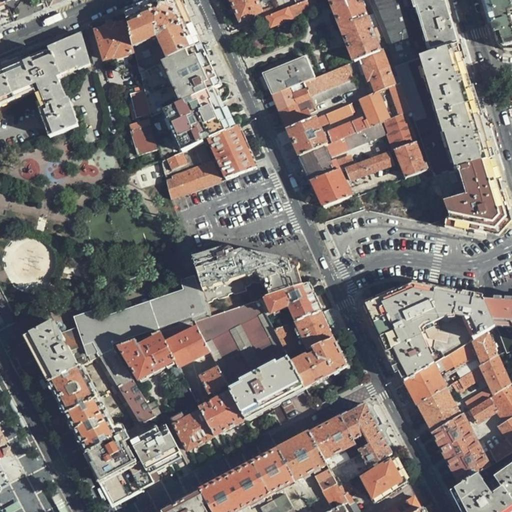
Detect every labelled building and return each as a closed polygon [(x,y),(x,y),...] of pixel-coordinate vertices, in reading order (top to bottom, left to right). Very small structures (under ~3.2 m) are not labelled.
[(153,0),(152,1),(126,12),(131,29),(130,30),(140,73),(202,45),(190,18),(182,0),(153,0)] [(232,0),(236,9),(242,22),(256,16),(258,21),(261,19),(278,12),(275,5),(270,7),(267,0),(232,0)] [(307,0),(297,4),(278,12),(261,19),(262,22),(270,19),(273,27),(288,21),(289,22),(293,20),(293,17),(316,7),(316,6),(319,5),(316,0),(307,0)] [(331,0),(342,27),(370,14),(364,0),(331,0)] [(370,0),(397,69),(409,64),(420,59),(404,0),(370,0)] [(446,5),(444,0),(414,0),(417,8),(419,7),(433,54),(458,43),(446,5)] [(511,0),(485,0),(493,26),(498,42),(501,47),(506,51),(511,51),(511,50),(511,0)] [(370,14),(342,27),(356,63),(357,63),(363,60),(384,51),(370,14)] [(256,21),(244,26),(248,34),(260,30),(256,21)] [(133,54),(123,23),(115,26),(114,25),(109,26),(104,28),(104,29),(95,32),(103,61),(113,58),(114,59),(133,54)] [(0,106),(34,93),(41,110),(38,111),(51,139),(62,134),(79,128),(68,102),(66,102),(57,79),(90,65),(80,35),(63,42),(48,49),(49,54),(27,63),(19,66),(15,59),(0,65),(0,106)] [(477,104),(458,43),(433,54),(422,59),(439,114),(440,114),(456,171),(494,160),(477,104)] [(202,45),(140,73),(152,118),(214,89),(221,86),(219,82),(202,45)] [(378,95),(398,87),(384,51),(363,60),(366,67),(364,68),(366,72),(371,84),(373,83),(378,95)] [(269,82),(275,96),(306,84),(317,79),(308,59),(266,75),(269,82)] [(356,63),(317,79),(306,84),(312,97),(355,79),(354,77),(361,74),(357,63),(356,63)] [(412,114),(415,123),(427,119),(409,64),(397,69),(402,85),(412,114)] [(283,114),(290,131),(315,121),(313,116),(319,113),(319,111),(316,106),(312,97),(306,84),(275,96),(283,114)] [(331,147),(384,125),(387,124),(395,121),(393,116),(395,115),(390,103),(387,105),(384,98),(392,95),(397,96),(405,117),(407,116),(412,114),(402,85),(398,87),(378,95),(363,102),(371,122),(368,123),(364,120),(330,135),(325,134),(329,143),(331,147)] [(150,116),(142,87),(135,89),(136,93),(131,95),(133,105),(130,106),(134,119),(139,117),(140,119),(150,116)] [(209,140),(232,130),(223,110),(214,89),(152,118),(162,160),(203,143),(207,141),(209,140)] [(354,105),(319,120),(323,128),(358,114),(354,105)] [(387,124),(397,152),(417,145),(407,116),(405,117),(395,121),(387,124)] [(130,125),(142,164),(159,159),(157,150),(158,149),(150,124),(152,124),(150,119),(130,125)] [(296,146),(302,159),(331,147),(329,143),(325,134),(323,128),(319,120),(315,121),(290,131),(296,146)] [(307,171),(311,183),(356,166),(353,158),(346,158),(333,164),(332,161),(331,159),(387,137),(384,125),(331,147),(302,159),(307,171)] [(162,160),(164,173),(187,164),(190,172),(166,181),(170,199),(257,166),(248,147),(239,127),(232,130),(209,140),(223,171),(217,173),(204,146),(203,143),(162,160)] [(91,128),(82,132),(87,144),(96,141),(91,128)] [(317,197),(323,210),(354,198),(343,173),(348,171),(352,181),(395,165),(393,158),(395,155),(398,154),(407,180),(432,172),(428,161),(424,163),(420,154),(425,152),(422,143),(417,145),(397,152),(393,153),(382,157),(356,166),(311,183),(317,197)] [(379,149),(382,157),(393,153),(390,145),(379,149)] [(508,208),(494,160),(456,171),(435,177),(450,219),(448,219),(447,225),(463,229),(488,234),(494,234),(500,232),(503,230),(507,225),(508,222),(509,217),(508,208)] [(166,181),(190,172),(187,164),(164,173),(166,181)] [(193,259),(199,277),(212,316),(236,307),(218,251),(213,253),(206,255),(193,259)] [(226,256),(218,251),(236,307),(258,300),(275,295),(263,260),(234,254),(226,256)] [(280,263),(263,260),(275,295),(304,286),(295,266),(280,263)] [(80,328),(94,360),(101,356),(118,347),(122,346),(132,342),(154,335),(161,333),(194,321),(212,316),(199,277),(183,282),(187,293),(99,322),(95,311),(76,318),(80,328)] [(311,287),(310,284),(304,286),(275,295),(258,300),(269,321),(291,309),(292,311),(294,310),(297,313),(294,315),(298,324),(323,313),(311,287)] [(402,372),(407,382),(446,357),(495,327),(484,299),(476,300),(444,293),(414,287),(370,307),(381,330),(402,372)] [(511,300),(484,299),(495,327),(511,368),(511,300)] [(278,404),(306,389),(291,362),(290,359),(288,356),(277,334),(269,321),(258,300),(236,307),(212,316),(194,321),(197,326),(210,353),(219,368),(228,385),(231,392),(247,421),(275,406),(278,404)] [(94,360),(80,328),(60,334),(47,309),(19,324),(37,357),(50,383),(83,365),(94,360)] [(329,326),(323,313),(298,324),(277,334),(288,356),(292,354),(305,349),(308,348),(309,350),(320,345),(335,339),(329,326)] [(177,363),(180,369),(210,353),(197,326),(166,342),(177,363)] [(140,382),(177,363),(166,342),(161,333),(154,335),(157,342),(137,352),(132,342),(122,346),(140,382)] [(347,367),(335,339),(320,345),(322,349),(310,355),(309,354),(306,354),(291,362),(306,389),(325,378),(347,367)] [(101,356),(119,388),(134,379),(118,347),(101,356)] [(505,369),(497,355),(481,366),(486,374),(492,386),(496,394),(511,384),(511,376),(506,368),(505,369)] [(414,397),(419,405),(447,387),(439,373),(445,369),(446,371),(452,367),(446,357),(407,382),(414,397)] [(59,399),(68,416),(100,398),(83,365),(50,383),(59,399)] [(486,374),(481,366),(453,383),(458,392),(486,374)] [(221,434),(247,421),(231,392),(220,398),(218,394),(225,390),(223,387),(228,385),(219,368),(201,377),(210,394),(213,393),(217,400),(206,406),(201,409),(202,411),(216,437),(221,434)] [(119,388),(141,425),(147,422),(154,418),(148,405),(134,379),(119,388)] [(511,384),(496,394),(471,410),(467,412),(476,425),(498,411),(506,422),(511,418),(511,384)] [(471,410),(496,394),(492,386),(467,402),(471,410)] [(426,418),(434,433),(462,415),(453,399),(456,397),(455,395),(452,396),(447,387),(419,405),(426,418)] [(77,433),(88,453),(128,432),(124,425),(121,425),(115,428),(100,398),(68,416),(77,433)] [(148,405),(154,418),(161,414),(154,402),(151,404),(148,405)] [(368,469),(392,454),(381,432),(367,404),(354,411),(342,417),(354,440),(364,435),(367,438),(364,440),(366,443),(368,441),(370,445),(359,451),(368,469)] [(188,451),(216,437),(202,411),(186,419),(182,413),(172,419),(175,424),(174,425),(188,451)] [(440,446),(448,459),(477,440),(463,414),(462,415),(434,433),(440,446)] [(354,440),(342,417),(326,426),(311,434),(325,460),(332,457),(352,446),(354,449),(357,447),(354,440)] [(490,455),(494,462),(511,450),(511,418),(506,422),(499,426),(509,442),(490,455)] [(141,425),(128,432),(141,457),(149,473),(165,464),(182,455),(166,426),(153,433),(147,422),(141,425)] [(94,466),(100,478),(128,463),(141,457),(128,432),(88,453),(94,466)] [(325,460),(311,434),(305,437),(295,442),(280,450),(296,481),(328,465),(325,460)] [(454,472),(460,483),(490,464),(477,440),(448,459),(454,472)] [(339,486),(350,479),(368,469),(359,451),(358,449),(356,451),(355,454),(357,458),(338,467),(331,471),(339,486)] [(296,481),(280,450),(266,457),(254,464),(270,496),(296,481)] [(461,511),(511,511),(511,450),(494,462),(490,464),(460,483),(449,490),(461,511)] [(128,463),(141,490),(148,486),(155,483),(153,480),(149,473),(141,457),(128,463)] [(332,457),(325,460),(328,465),(328,467),(331,471),(338,467),(332,457)] [(401,470),(395,458),(380,467),(378,464),(375,466),(376,469),(370,472),(369,471),(363,475),(363,476),(362,477),(376,503),(408,483),(401,470)] [(115,505),(141,490),(128,463),(100,478),(103,484),(115,505)] [(270,496),(254,464),(229,477),(202,491),(213,511),(238,511),(246,508),(270,496)] [(316,477),(334,509),(346,503),(348,502),(339,486),(331,471),(328,467),(325,469),(326,472),(316,477)] [(143,492),(141,490),(115,505),(103,484),(100,478),(98,479),(113,509),(116,507),(143,492)] [(348,502),(353,511),(361,511),(355,502),(353,501),(351,496),(357,493),(357,492),(354,490),(352,486),(354,485),(354,484),(350,479),(339,486),(348,502)] [(213,511),(202,491),(182,502),(162,511),(213,511)] [(273,501),(278,511),(294,511),(286,494),(273,501)] [(417,511),(422,509),(415,497),(390,511),(417,511)] [(278,511),(273,501),(272,499),(268,501),(269,503),(262,508),(264,511),(278,511)] [(350,511),(346,503),(334,509),(328,511),(350,511)]
